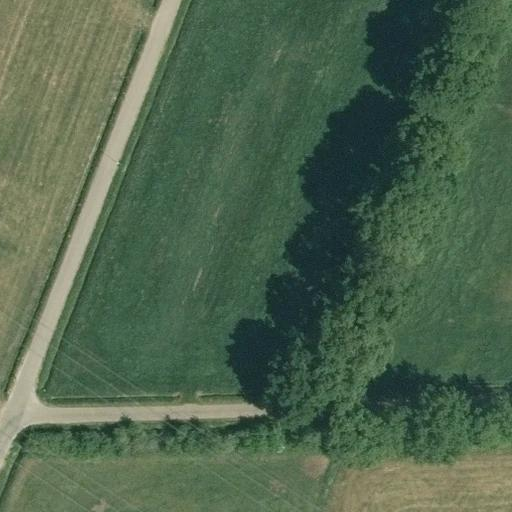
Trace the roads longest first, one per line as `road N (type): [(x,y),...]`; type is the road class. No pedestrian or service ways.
road 1 (unclassified): [(14,416),(511,403)]
road 2 (unclassified): [(14,416),(173,0)]
